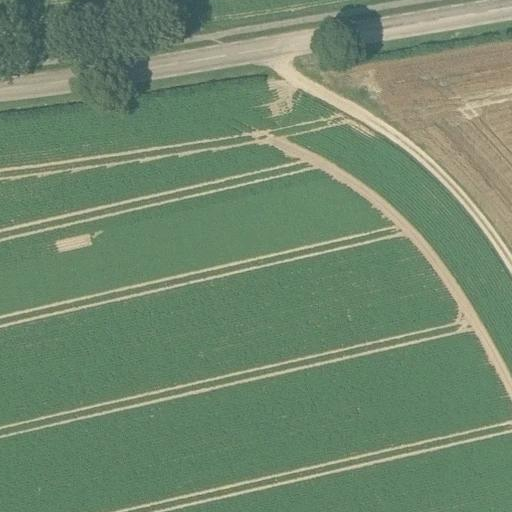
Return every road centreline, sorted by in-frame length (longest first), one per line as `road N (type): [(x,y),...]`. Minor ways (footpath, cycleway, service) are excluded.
road 1 (tertiary): [(0,88),(511,8)]
road 2 (track): [(276,47),(282,67),(414,149),(511,266)]
